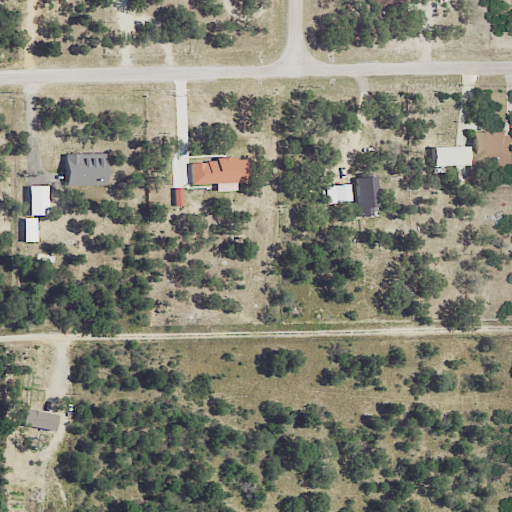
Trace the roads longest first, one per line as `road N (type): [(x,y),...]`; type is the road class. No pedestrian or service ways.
road 1 (residential): [(0,338),(511,327)]
road 2 (residential): [(511,68),(0,77)]
